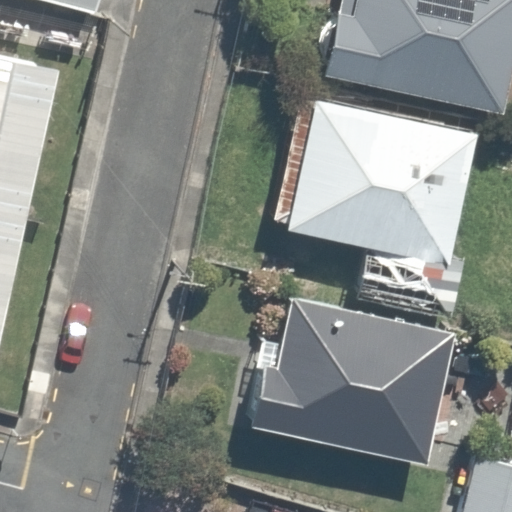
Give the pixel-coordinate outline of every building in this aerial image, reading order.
[(511,0),(350,0),(350,2),(340,0),(330,0),(317,58),(511,101),(511,0)] [(0,286),(51,44),(0,32),(0,286)] [(280,222),(364,239),(354,290),(422,304),(432,253),(446,256),(474,116),(308,83),(280,222)] [(268,353),(258,350),(245,405),(416,446),(447,319),(285,280),(268,353)] [(511,511),(511,420),(478,411),(451,511),(511,511)]
